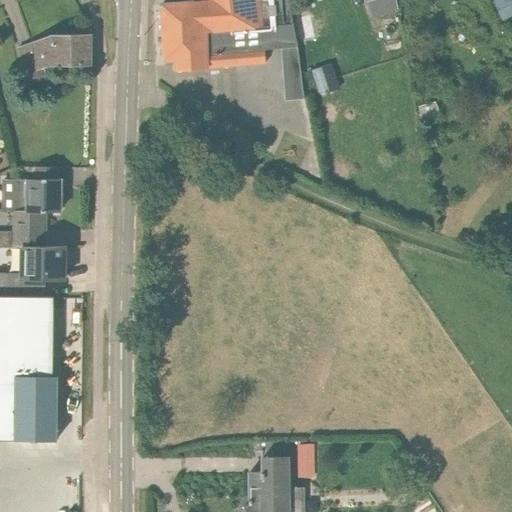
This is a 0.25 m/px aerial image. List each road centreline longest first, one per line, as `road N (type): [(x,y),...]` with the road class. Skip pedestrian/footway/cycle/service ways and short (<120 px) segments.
road 1 (secondary): [(121,511),(130,0)]
road 2 (track): [(126,92),(153,95),(258,169),(511,265)]
